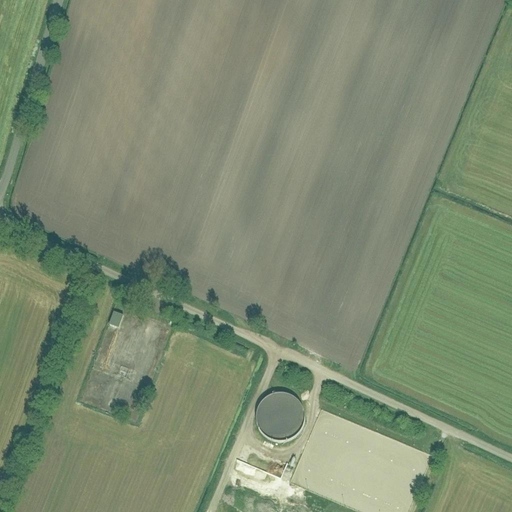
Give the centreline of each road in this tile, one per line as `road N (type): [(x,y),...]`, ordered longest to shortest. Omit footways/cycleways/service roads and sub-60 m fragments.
road 1 (unclassified): [(0,217),(511,458)]
road 2 (unclassified): [(62,0),(0,217)]
road 3 (track): [(211,511),(280,349)]
